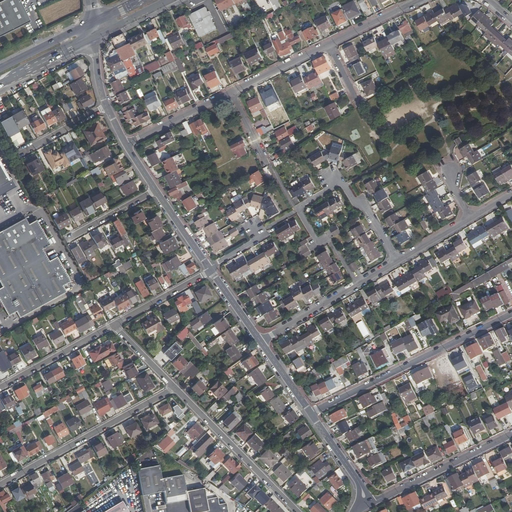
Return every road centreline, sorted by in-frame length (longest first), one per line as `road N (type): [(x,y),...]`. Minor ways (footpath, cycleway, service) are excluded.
road 1 (residential): [(357,284),(328,237),(317,240),(298,209),(336,184),(365,206),(397,261)]
road 2 (residential): [(311,413),(511,313)]
road 3 (residential): [(175,388),(0,484)]
road 4 (residential): [(175,388),(297,511)]
road 5 (residential): [(365,503),(511,433)]
road 6 (residential): [(0,387),(114,324)]
